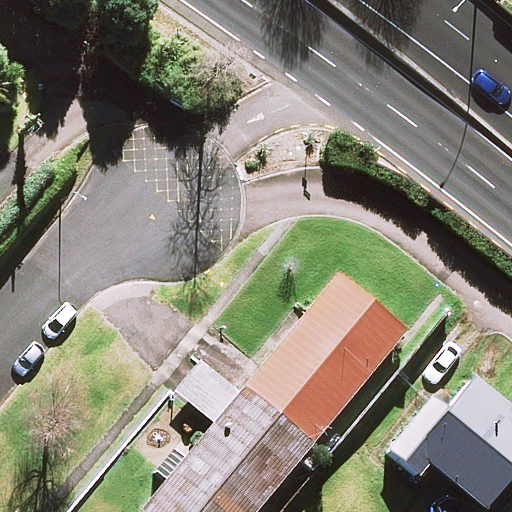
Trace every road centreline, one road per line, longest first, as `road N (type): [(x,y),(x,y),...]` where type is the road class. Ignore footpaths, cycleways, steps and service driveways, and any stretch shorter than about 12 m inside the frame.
road 1 (residential): [(0,9),(137,105),(162,153),(161,203)]
road 2 (trunk): [(383,102),(333,95),(274,108),(235,130),(161,203)]
road 3 (residential): [(161,203),(63,266),(0,343)]
road 4 (trunk): [(383,102),(241,0)]
road 5 (trunk): [(511,203),(383,102)]
road 6 (trunk): [(412,0),(511,77)]
